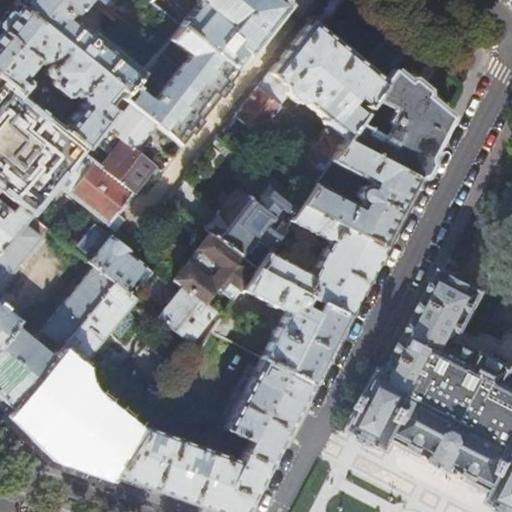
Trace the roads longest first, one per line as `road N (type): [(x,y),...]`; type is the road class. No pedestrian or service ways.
road 1 (residential): [(511,75),(276,511)]
road 2 (residential): [(303,0),(144,212)]
